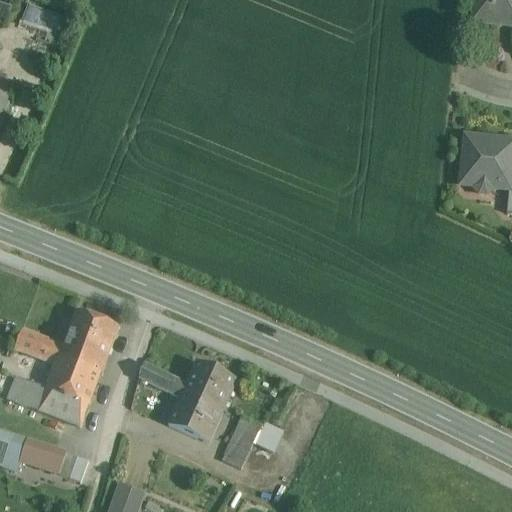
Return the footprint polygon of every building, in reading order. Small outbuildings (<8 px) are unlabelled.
[(511,0),(476,0),(475,20),(510,23),(511,24),(511,0)] [(12,10),(1,5),(0,8),(0,26),(4,28),(12,10)] [(0,97),(0,127),(11,101),(0,97)] [(511,178),(511,167),(511,142),(465,138),(461,181),(475,183),(474,189),(479,194),(486,195),(492,190),(492,189),(508,191),(506,214),(511,214),(511,178)] [(57,367),(48,391),(89,407),(118,330),(77,314),(63,349),(57,367)] [(63,349),(22,333),(15,351),(57,367),(63,349)] [(237,382),(197,364),(186,387),(180,400),(168,427),(208,446),(237,382)] [(186,387),(143,367),(139,381),(180,400),(186,387)] [(48,391),(47,391),(15,379),(7,402),(80,430),(89,407),(48,391)] [(243,418),(223,460),(241,469),(252,445),(261,427),(243,418)] [(263,421),(261,427),(252,445),(272,454),(283,431),(263,421)] [(66,456),(0,435),(0,467),(16,474),(17,474),(55,486),(59,477),(66,456)] [(88,464),(66,456),(59,477),(80,485),(88,464)] [(117,483),(111,502),(139,511),(146,493),(117,483)] [(138,511),(139,511),(111,502),(107,511),(138,511)]
